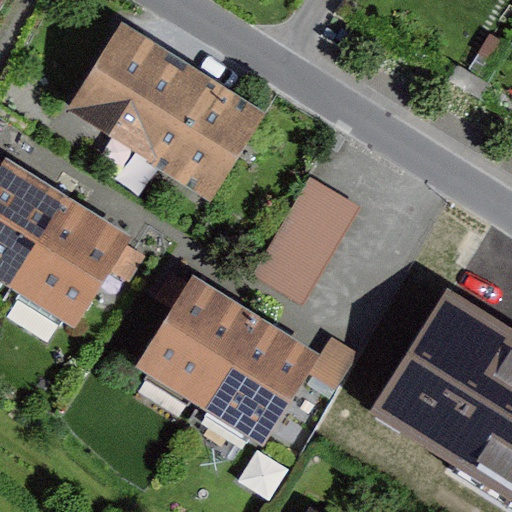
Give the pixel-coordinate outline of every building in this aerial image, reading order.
[(209,208),(261,119),(114,34),(62,123),(209,208)] [(64,206),(1,167),(0,168),(0,293),(6,297),(64,206)] [(311,298),(365,202),(313,173),(259,269),(311,298)] [(126,246),(64,206),(6,297),(69,337),(126,246)] [(195,417),(249,323),(186,287),(131,381),(195,417)] [(510,504),(511,501),(511,338),(446,298),(371,418),(510,504)] [(258,454),(312,360),(249,323),(195,417),(258,454)]
